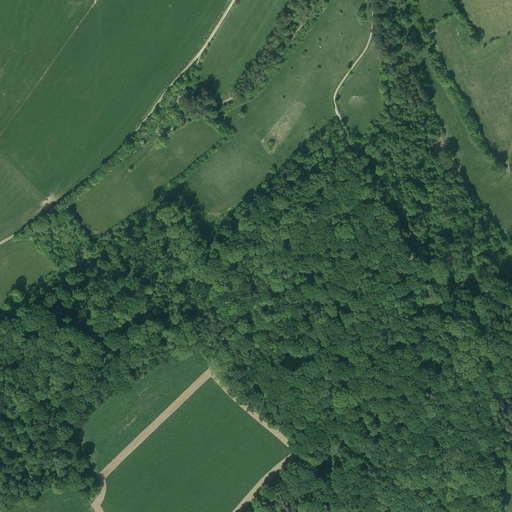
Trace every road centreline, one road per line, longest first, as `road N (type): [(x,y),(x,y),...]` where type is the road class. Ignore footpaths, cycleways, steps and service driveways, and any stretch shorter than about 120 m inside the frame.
road 1 (track): [(371,0),(368,42),(334,102),(409,257),(404,273),(356,321),(393,375),(244,511)]
road 2 (track): [(0,242),(60,203),(131,137),(233,0)]
road 3 (track): [(200,51),(157,129),(162,135),(244,91),(320,0)]
